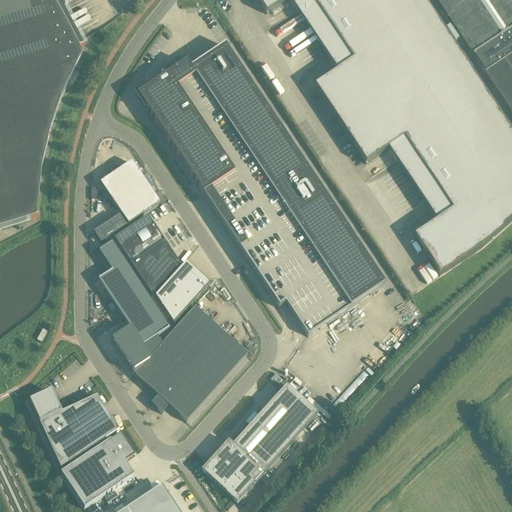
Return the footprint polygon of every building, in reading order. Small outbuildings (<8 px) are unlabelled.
[(0,0),(0,230),(38,219),(37,218),(36,219),(36,215),(41,176),(42,167),(49,139),(50,138),(49,138),(51,129),(61,100),(82,57),(82,56),(78,49),(84,47),(84,46),(82,47),(77,48),(75,45),(51,0),(0,0)] [(77,48),(82,47),(64,12),(63,0),(51,0),(75,45),(77,48)] [(511,163),(511,132),(424,0),(255,0),(266,16),(289,0),(291,0),(339,72),(314,89),(365,166),(390,149),(439,222),(430,228),(431,229),(473,201),(468,192),(511,163)] [(511,0),(437,0),(475,56),(480,64),(483,63),(488,71),(485,74),(511,114),(511,0)] [(385,287),(225,48),(190,71),(186,64),(146,91),(145,90),(144,89),(143,89),(142,89),(141,90),(140,91),(140,92),(140,93),(140,95),(136,97),(202,196),(203,197),(278,310),(285,305),(307,339),(385,287)] [(131,164),(99,186),(128,227),(159,206),(131,164)] [(151,216),(113,241),(151,299),(182,264),(151,216)] [(117,220),(93,236),(100,247),(124,230),(117,220)] [(111,245),(98,254),(111,274),(98,283),(142,349),(168,332),(111,245)] [(154,300),(173,328),(210,287),(185,265),(154,300)] [(186,425),(247,357),(194,310),(170,338),(134,377),(157,399),(151,406),(161,416),(168,408),(186,425)] [(40,330),(32,343),(39,348),(47,334),(40,330)] [(228,443),(200,473),(237,506),(298,438),(318,417),(286,388),(245,433),(239,440),(232,447),(228,443)] [(49,394),(29,404),(56,462),(56,463),(60,471),(107,440),(119,432),(97,398),(96,399),(94,400),(60,415),(50,394),(49,394)] [(121,436),(60,475),(83,511),(136,477),(125,462),(135,456),(121,436)] [(181,511),(165,487),(126,511),(181,511)]
